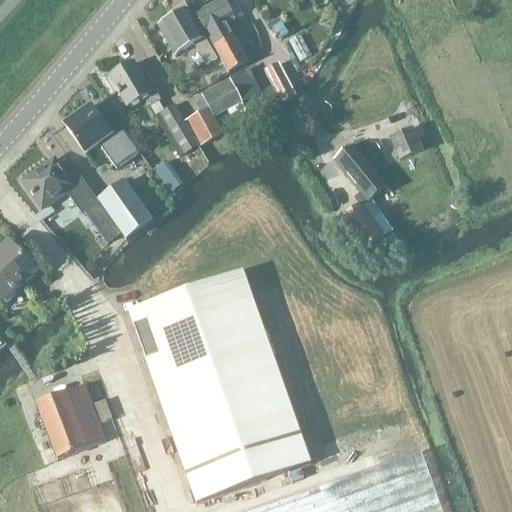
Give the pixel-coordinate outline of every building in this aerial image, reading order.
[(223,0),(222,0),(195,15),(214,48),(233,38),(230,33),(239,28),(223,0)] [(205,66),(216,60),(191,18),(183,4),(173,11),(176,17),(158,27),(175,56),(193,45),(205,66)] [(228,75),(247,64),(233,38),(214,48),(228,75)] [(149,108),(160,101),(154,91),(150,94),(133,64),(109,79),(127,109),(143,99),(149,108)] [(281,105),(295,97),(279,66),(265,73),(281,105)] [(242,103),(259,94),(259,93),(247,70),(201,95),(204,101),(196,105),(202,114),(188,122),(201,147),(222,135),(213,118),(242,102),(242,103)] [(259,93),(259,94),(269,112),(278,107),(269,88),(259,93)] [(173,106),(153,117),(179,159),(198,148),(173,106)] [(64,126),(85,155),(98,146),(116,171),(139,154),(121,130),(117,133),(108,121),(102,125),(101,123),(102,122),(102,121),(100,122),(90,108),(64,126)] [(399,162),(422,152),(412,128),(389,138),(399,162)] [(381,215),(372,221),(361,205),(366,201),(368,203),(386,188),(351,146),(333,161),(361,194),(354,199),(359,206),(341,218),(364,251),(384,238),(383,237),(392,232),(381,215)] [(41,211),(66,193),(81,215),(97,204),(76,173),(67,179),(54,160),(22,183),(41,211)] [(125,241),(151,222),(124,183),(98,201),(125,241)] [(0,303),(35,273),(14,249),(0,261),(2,262),(0,263),(0,303)] [(311,467),(244,274),(130,314),(197,507),(311,467)] [(57,462),(108,442),(87,387),(35,406),(57,462)] [(132,446),(122,449),(132,478),(142,475),(132,446)] [(441,511),(421,455),(320,490),(327,511),(441,511)] [(327,511),(320,490),(257,511),(327,511)]
